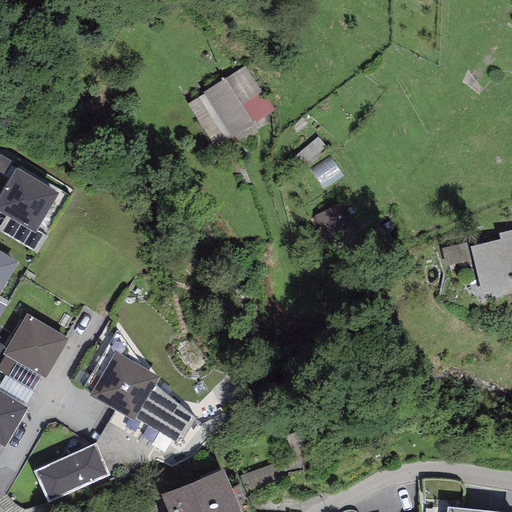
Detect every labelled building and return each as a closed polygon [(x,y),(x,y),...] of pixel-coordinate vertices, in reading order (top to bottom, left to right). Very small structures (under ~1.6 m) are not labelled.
[(245,67),(185,104),(213,149),(273,112),(245,67)] [(57,196),(16,172),(0,198),(0,216),(34,236),(57,196)] [(499,242),(470,249),(481,298),(511,291),(511,274),(511,269),(511,268),(511,231),(498,235),(499,242)] [(0,294),(17,265),(0,254),(0,294)] [(69,342),(26,317),(3,357),(45,382),(69,342)] [(159,380),(115,356),(89,400),(133,426),(154,389),(159,380)] [(195,422),(154,389),(133,426),(173,447),(175,445),(180,438),(183,440),(195,422)] [(28,410),(0,394),(0,447),(4,450),(28,410)] [(95,446),(33,474),(48,506),(110,478),(95,446)] [(239,511),(223,474),(161,500),(166,511),(239,511)]
